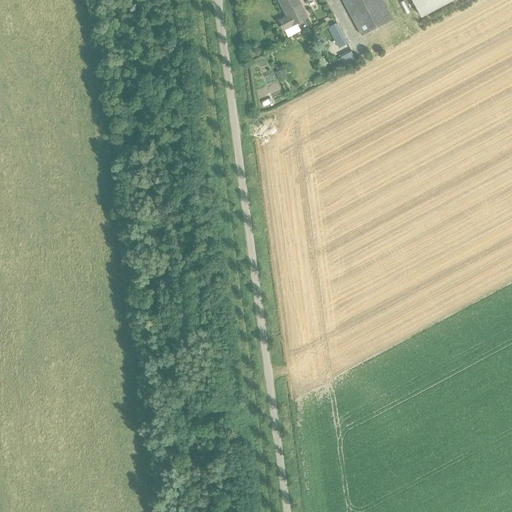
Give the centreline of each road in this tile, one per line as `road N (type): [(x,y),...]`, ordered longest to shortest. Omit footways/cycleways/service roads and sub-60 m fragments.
road 1 (unclassified): [(288,511),(218,0)]
road 2 (track): [(158,0),(178,136),(174,180),(193,321),(185,379),(200,511)]
